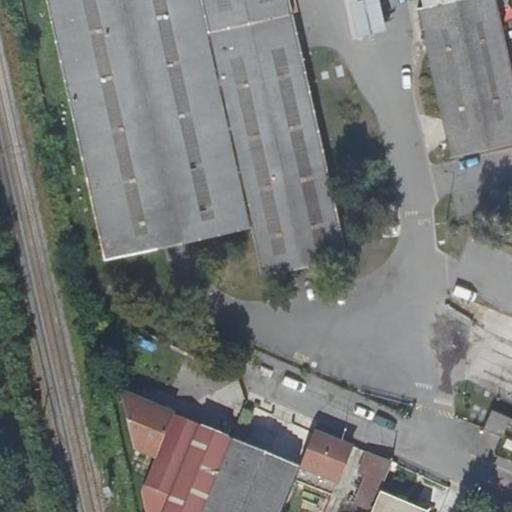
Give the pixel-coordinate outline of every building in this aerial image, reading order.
[(266,279),(350,259),(292,0),(48,0),(107,262),(255,229),(266,279)] [(378,0),(350,0),(349,0),(358,38),(385,32),(378,0)] [(427,0),(429,9),(423,11),(455,160),(511,148),(511,54),(500,0),(427,0)] [(194,511),(226,436),(119,391),(131,447),(154,457),(141,488),(145,511),(194,511)] [(507,427),(511,428),(511,419),(491,410),(483,428),(502,437),(507,427)] [(301,469),(297,467),(291,481),(331,495),(350,449),(316,435),(301,469)] [(275,511),(295,466),(230,438),(199,511),(275,511)] [(503,448),(511,451),(511,441),(507,439),(503,448)] [(354,504),(371,511),(379,492),(392,462),(366,452),(358,470),(368,474),(354,504)] [(425,511),(379,492),(371,511),(370,511),(425,511)]
